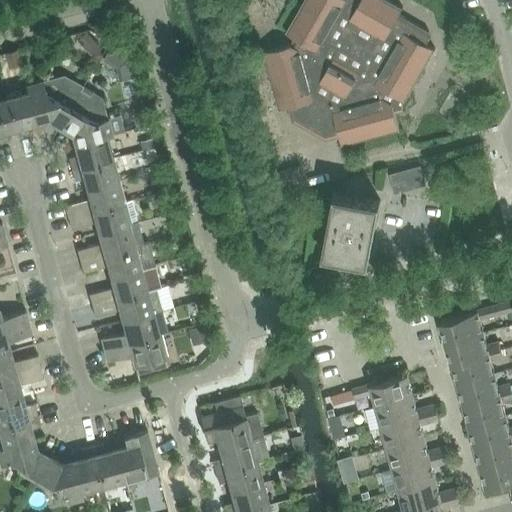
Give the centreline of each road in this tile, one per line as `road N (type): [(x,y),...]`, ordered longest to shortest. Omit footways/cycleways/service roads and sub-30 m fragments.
road 1 (residential): [(241,327),(145,0)]
road 2 (residential): [(168,387),(106,402),(81,385),(24,180)]
road 3 (residential): [(241,327),(511,254)]
road 4 (residential): [(202,511),(168,387)]
